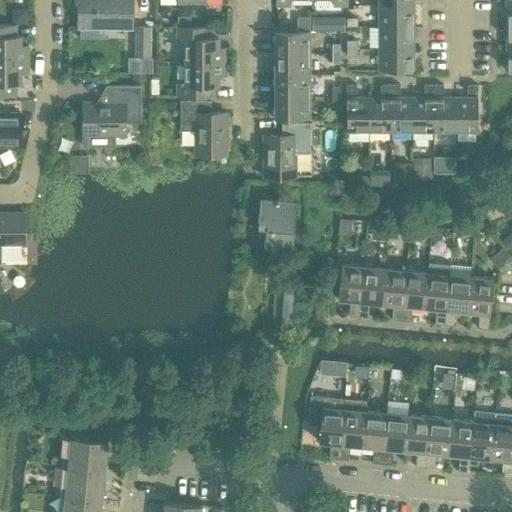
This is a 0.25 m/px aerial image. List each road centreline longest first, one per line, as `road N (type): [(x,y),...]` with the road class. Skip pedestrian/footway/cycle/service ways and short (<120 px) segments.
road 1 (residential): [(511,497),(273,477)]
road 2 (residential): [(0,196),(24,196),(47,108),(46,0)]
road 3 (residential): [(242,139),(241,0)]
